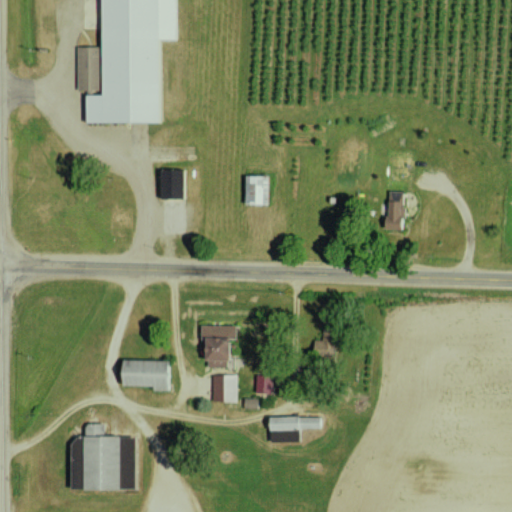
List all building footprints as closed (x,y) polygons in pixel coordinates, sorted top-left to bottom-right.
[(92,121),(167,121),(166,38),(182,38),(182,0),(108,0),(110,93),(92,94),(92,121)] [(80,47),(82,90),(104,89),(102,46),(80,47)] [(189,168),(163,169),(164,198),(189,198),(189,168)] [(250,203),(272,203),(272,175),(250,175),(250,203)] [(392,228),(408,229),(409,191),(393,191),(392,228)] [(213,367),(238,367),(239,325),(206,325),(206,337),(213,337),(213,367)] [(158,386),(158,390),(175,390),(175,360),(126,359),(125,385),(158,386)] [(241,375),(216,374),(216,400),(240,401),(241,375)] [(278,378),(267,376),(264,391),(275,393),(278,378)] [(77,488),(128,488),(128,477),(142,477),(142,461),(127,461),(127,436),(109,436),(109,423),(90,423),(90,436),(77,436),(77,488)]
